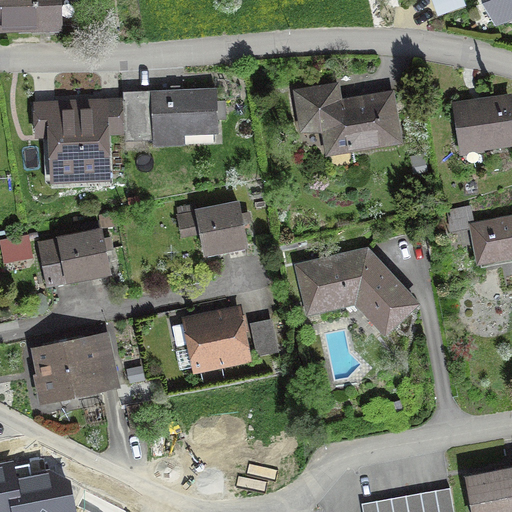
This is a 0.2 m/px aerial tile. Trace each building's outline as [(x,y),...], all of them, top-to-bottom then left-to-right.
[(75,0),(71,0),(56,1),(56,0),(0,0),(0,28),(32,27),(32,33),(39,32),(39,27),(76,26),(75,0)] [(463,0),(431,0),(438,17),(466,6),(463,0)] [(511,0),(486,0),(496,26),(511,20),(511,0)] [(389,96),(330,106),(326,88),(295,93),(301,131),(324,131),(328,152),(396,141),(389,96)] [(214,91),(151,93),(153,146),(214,144),(213,134),(215,133),(214,91)] [(511,142),(511,128),(508,99),(472,104),(472,103),(453,106),(461,154),(462,154),(461,148),(478,145),(478,148),(511,142)] [(141,101),(101,103),(103,133),(142,131),(141,101)] [(54,178),(101,176),(98,110),(53,113),(55,155),(53,155),(49,160),(49,173),(54,178)] [(195,214),(203,253),(245,245),(237,205),(195,214)] [(472,227),(478,262),(511,255),(511,219),(472,227),(469,210),(446,214),(449,231),(472,227)] [(67,280),(107,272),(99,232),(50,242),(51,244),(39,246),(48,287),(67,284),(67,280)] [(383,332),(413,304),(365,252),(297,268),(308,313),(360,301),(386,329),(383,332)] [(195,368),(244,358),(235,313),(186,324),(195,368)] [(256,355),(275,351),(269,322),(250,326),(256,355)] [(40,399),(96,387),(114,383),(104,338),(36,353),(41,376),(35,378),(40,399)] [(154,385),(122,391),(125,406),(157,400),(154,385)] [(0,511),(12,511),(9,498),(21,496),(15,467),(13,460),(0,462),(0,511)] [(29,464),(15,467),(21,496),(9,498),(12,511),(76,511),(70,481),(50,472),(31,477),(29,464)] [(511,511),(511,469),(465,479),(471,511),(511,511)] [(366,501),(367,511),(452,511),(448,487),(366,501)]
